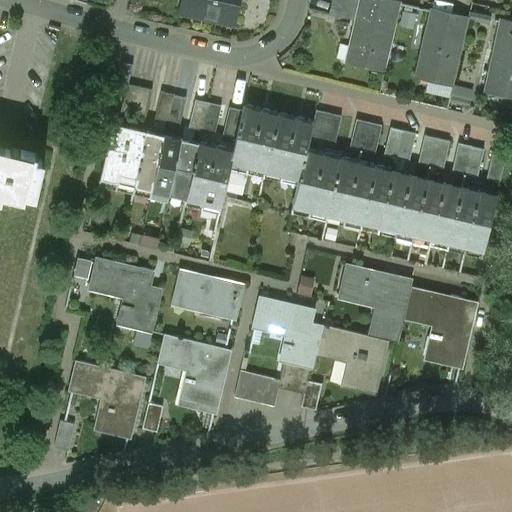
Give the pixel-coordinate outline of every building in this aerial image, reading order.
[(182,0),(179,14),(234,27),(240,0),(182,0)] [(401,4),(380,0),(359,0),(358,8),(355,20),(347,57),(386,66),(401,4)] [(358,8),(332,2),(329,14),(355,20),(358,8)] [(469,20),(429,11),(420,48),(426,49),(421,73),(455,81),(469,20)] [(511,24),(499,21),(488,74),(493,75),(490,90),(508,94),(509,90),(511,90),(511,24)] [(133,65),(122,63),(117,82),(126,85),(128,85),(133,65)] [(126,85),(117,82),(115,92),(124,94),(126,85)] [(128,85),(126,85),(124,94),(120,113),(145,118),(152,90),(128,85)] [(174,95),(161,92),(154,120),(167,123),(174,95)] [(186,98),(174,95),(167,123),(180,126),(186,98)] [(209,103),(195,100),(189,128),(202,131),(209,103)] [(221,106),(209,103),(202,131),(214,134),(221,106)] [(261,110),(243,106),(236,139),(233,151),(230,162),(231,162),(230,171),(245,174),(261,110)] [(242,111),(229,108),(223,136),(236,139),(242,111)] [(270,110),(264,109),(262,110),(262,111),(261,110),(245,174),(263,178),(278,114),(271,113),(271,112),(270,110)] [(341,116),(316,111),(313,122),(313,123),(310,139),(335,144),(341,116)] [(281,113),(279,115),(278,114),(263,178),(281,182),(296,119),(288,117),(287,114),(281,113)] [(296,119),(281,182),(297,186),(299,178),(300,178),(306,150),(307,150),(307,148),(310,139),(313,123),(313,122),(305,121),(305,120),(304,118),(298,117),(296,118),(296,119)] [(381,126),(356,120),(350,148),(375,154),(381,126)] [(113,123),(98,187),(115,191),(130,127),(113,123)] [(130,127),(115,191),(133,195),(148,131),(130,127)] [(403,131),(390,128),(384,156),(396,159),(403,131)] [(148,131),(133,195),(150,199),(164,135),(148,131)] [(415,134),(403,131),(396,159),(409,162),(415,134)] [(182,139),(164,135),(150,199),(167,203),(182,139)] [(450,142),(424,136),(418,164),(443,170),(450,142)] [(199,143),(182,139),(167,203),(184,207),(199,143)] [(184,207),(180,226),(181,226),(185,207),(201,211),(215,147),(199,143),(184,207)] [(484,149),(458,144),(452,172),(477,178),(484,149)] [(233,151),(215,147),(201,211),(218,215),(214,233),(215,234),(229,171),(230,171),(231,162),(230,162),(233,151)] [(37,157),(0,148),(0,201),(1,195),(24,200),(25,196),(36,198),(44,163),(36,161),(37,157)] [(306,150),(300,178),(299,178),(297,186),(293,206),(310,210),(308,218),(309,218),(324,154),(316,153),(316,152),(315,150),(307,148),(307,150),(306,150)] [(506,155),(493,152),(486,180),(500,183),(506,155)] [(324,154),(309,218),(326,222),(321,241),(323,241),(327,223),(342,159),(324,154)] [(342,159),(327,223),(344,227),(359,163),(342,159)] [(359,163),(344,227),(360,230),(355,249),(357,249),(361,231),(376,166),(359,163)] [(376,166),(361,231),(377,234),(372,253),(375,253),(379,235),(393,171),(376,166)] [(393,171),(379,235),(394,238),(390,257),(392,257),(396,238),(410,175),(393,171)] [(410,175),(396,238),(411,242),(407,261),(409,261),(413,242),(428,178),(410,175)] [(428,178),(413,242),(429,246),(443,182),(428,178)] [(443,182),(429,246),(446,250),(461,186),(443,182)] [(461,186),(446,250),(463,254),(478,190),(461,186)] [(497,195),(478,190),(463,254),(465,255),(466,247),(484,251),(497,195)] [(134,232),(132,242),(159,249),(162,239),(134,232)] [(140,272),(98,262),(92,287),(130,296),(123,327),(153,334),(161,299),(150,297),(156,272),(141,268),(140,272)] [(410,290),(383,284),(385,276),(349,267),(343,293),(381,302),(373,337),(382,339),(397,343),(404,315),(410,290)] [(230,284),(179,273),(173,300),(203,307),(201,312),(232,319),(238,293),(228,291),(230,284)] [(314,295),(316,278),(302,276),(300,293),(314,295)] [(449,299),(410,290),(404,315),(439,323),(431,355),(462,362),(470,326),(459,323),(464,299),(450,296),(449,299)] [(316,312),(262,300),(256,325),(291,333),(284,363),(314,370),(319,350),(322,337),(311,334),(316,312)] [(373,337),(325,325),(322,337),(319,350),(352,357),(346,384),(374,391),(381,360),(377,359),(382,339),(373,337)] [(219,348),(164,335),(158,359),(193,367),(191,379),(185,378),(184,380),(190,382),(186,401),(214,408),(223,372),(214,370),(219,348)] [(132,374),(78,361),(72,386),(107,394),(100,425),(129,432),(136,399),(127,397),(132,374)] [(254,374),(240,370),(234,398),(247,401),(254,374)] [(267,377),(254,374),(247,401),(260,403),(267,377)] [(280,380),(267,377),(260,403),(274,407),(280,380)] [(163,406),(148,402),(142,428),(156,431),(163,406)] [(60,421),(54,446),(68,450),(74,425),(60,421)]
